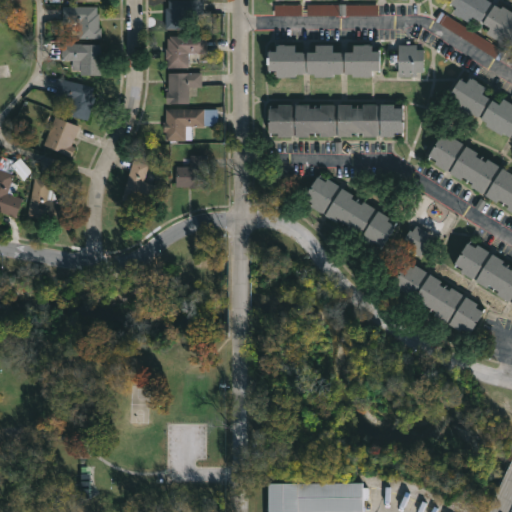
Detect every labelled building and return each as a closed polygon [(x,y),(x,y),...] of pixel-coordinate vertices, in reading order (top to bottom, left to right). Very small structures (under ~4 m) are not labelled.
[(203,0),(203,1),(203,13),(190,13),(190,18),(187,18),(187,29),(165,28),(166,7),(168,7),(168,0),(203,0)] [(490,0),(500,6),(501,4),(511,10),(511,47),(484,30),(487,24),(472,14),(468,21),(451,11),(455,5),(448,1),(448,0),(490,0)] [(274,15),(301,15),(301,4),(274,5),(274,15)] [(378,5),(307,4),(307,15),(378,16),(378,5)] [(96,6),(96,13),(99,13),(99,27),(101,27),(101,38),(79,38),(79,21),(63,21),(64,5),(96,6)] [(188,53),(188,68),(167,68),(167,59),(165,59),(167,38),(169,38),(169,35),(205,36),(205,53),(188,53)] [(101,44),(100,75),(80,75),(80,69),(71,69),(71,59),(61,59),(62,43),(101,44)] [(371,43),(371,49),(380,49),(379,68),(371,68),(370,75),(351,74),(351,71),(340,71),(340,72),(332,72),(332,75),(314,74),(314,71),(303,71),(303,72),(295,72),(295,75),(277,75),(277,69),(267,68),(268,49),(276,49),(276,43),(294,43),(294,50),(307,51),(307,50),(314,50),(314,43),(331,43),(331,51),(345,51),(345,50),(352,50),(352,43),(371,43)] [(422,47),(422,70),(415,70),(415,74),(396,74),(397,43),(415,43),(415,47),(422,47)] [(188,104),(167,104),(167,73),(201,73),(201,87),(196,87),(196,95),(188,95),(188,104)] [(469,77),(485,87),(481,93),(488,97),(487,99),(490,100),(491,99),(498,104),(503,96),(511,101),(511,135),(502,129),(500,131),(479,118),(480,117),(477,115),(476,116),(470,113),(469,115),(452,104),(455,99),(448,94),(458,78),(465,82),(468,77),(469,77)] [(95,86),(88,120),(68,115),(71,98),(54,94),(58,78),(95,86)] [(391,103),(391,106),(401,107),(401,118),(399,118),(399,121),(401,121),(401,131),(392,131),(392,134),(374,134),(361,134),(361,131),(349,131),(349,133),(331,133),(331,135),(319,134),(319,131),(307,131),(307,135),(293,134),(293,133),(290,133),(290,135),(276,135),(276,131),(266,131),(266,121),(268,121),(268,118),(266,118),(266,106),(275,106),(275,102),(289,103),(289,104),(292,105),(292,103),(306,103),(306,106),(318,107),(318,102),(349,103),(349,106),(360,106),(360,102),(391,103)] [(190,126),(190,140),(165,141),(164,132),(163,132),(163,122),(165,122),(165,109),(202,109),(203,126),(190,126)] [(75,148),(71,156),(44,144),(55,117),(79,126),(71,145),(75,148)] [(440,134),(447,138),(450,134),(476,150),(475,152),(484,157),(485,155),(511,171),(510,174),(511,175),(511,207),(460,176),(459,179),(447,172),(448,170),(445,168),(444,170),(433,163),(435,160),(426,155),(432,146),(432,147),(440,134)] [(148,157),(146,163),(149,164),(144,180),(160,185),(153,208),(121,198),(133,159),(135,159),(136,153),(148,157)] [(207,166),(207,188),(175,186),(176,166),(189,166),(190,154),(208,155),(207,166)] [(23,198),(16,217),(0,210),(0,158),(1,156),(16,161),(11,173),(15,174),(12,182),(18,184),(14,195),(23,198)] [(325,180),(327,177),(353,193),(351,197),(361,203),(363,200),(389,216),(387,219),(396,225),(391,233),(389,231),(387,234),(389,235),(383,245),(375,240),(373,243),(362,237),(363,235),(359,232),(358,235),(346,227),(348,224),(338,217),(336,221),(325,214),(326,212),(323,210),(322,212),(310,204),(312,201),(305,196),(311,186),(313,188),(315,185),(312,184),(318,175),(325,180)] [(56,201),(59,202),(59,200),(68,202),(64,222),(27,216),(33,178),(50,181),(49,189),(56,194),(56,201)] [(416,224),(432,234),(419,256),(400,244),(410,228),(412,230),(416,224)] [(467,240),(475,245),(477,243),(491,252),(503,259),(501,262),(506,265),(508,263),(511,265),(511,299),(510,301),(496,292),(498,290),(490,285),(488,287),(460,270),(462,266),(454,261),(467,240)] [(408,263),(414,266),(415,264),(442,280),(440,283),(450,289),(451,287),(466,296),(466,295),(478,303),(476,306),(484,311),(479,319),(478,318),(476,321),(477,322),(472,331),(463,326),(461,329),(448,322),(449,320),(446,318),(445,320),(435,314),(437,310),(421,300),(419,302),(403,293),(407,287),(403,285),(400,291),(393,287),(408,263)] [(269,511),(269,482),(364,482),(364,511),(298,511),(269,511)]
